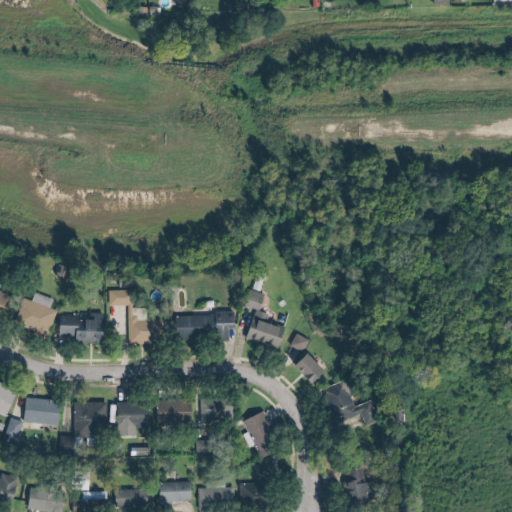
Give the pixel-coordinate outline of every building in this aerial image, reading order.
[(133,343),(168,343),(168,319),(142,319),(142,290),(113,290),(113,306),(132,305),(133,343)] [(20,328),(54,336),(60,308),(26,301),(20,328)] [(273,314),(259,310),(251,339),(287,348),(293,328),(271,322),(273,314)] [(65,314),(61,335),(89,340),(108,344),(112,314),(95,312),(94,319),(65,314)] [(242,328),(241,313),(182,315),(183,339),(234,337),(234,329),(242,328)] [(308,352),(314,340),(301,333),(295,346),(308,352)] [(333,371),(315,353),(302,366),(320,384),(333,371)] [(358,407),(346,381),(326,391),(342,423),(363,413),(369,426),(381,420),(371,400),(358,407)] [(0,412),(10,417),(20,392),(0,383),(0,412)] [(63,423),(63,400),(29,399),(28,422),(63,423)] [(202,400),(202,422),(235,421),(234,399),(202,400)] [(160,425),(195,423),(195,400),(159,401),(160,425)] [(109,401),(75,402),(76,437),(109,436),(109,401)] [(153,427),(154,404),(122,403),(121,436),(139,436),(139,427),(153,427)] [(278,444),(268,412),(246,419),(257,451),(278,444)] [(19,439),(27,424),(14,418),(7,434),(19,439)] [(368,483),(366,467),(350,469),(354,504),(376,501),(374,482),(368,483)] [(0,498),(20,499),(22,477),(5,476),(5,479),(0,478),(0,498)] [(163,483),(164,502),(197,500),(196,482),(163,483)] [(244,507),(275,506),(275,483),(243,484),(244,507)] [(202,489),(203,511),(239,510),(238,487),(202,489)] [(156,509),(156,490),(119,489),(119,507),(156,509)] [(62,491),(34,490),(33,510),(61,511),(62,491)] [(90,511),(93,511),(99,511),(98,505),(110,505),(110,491),(89,492),(90,511)] [(76,501),(76,511),(89,511),(89,501),(76,501)]
